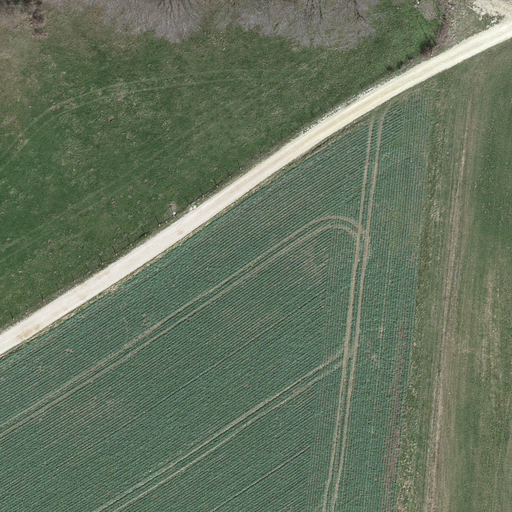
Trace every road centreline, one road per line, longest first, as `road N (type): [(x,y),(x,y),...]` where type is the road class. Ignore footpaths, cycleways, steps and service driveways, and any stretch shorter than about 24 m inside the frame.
road 1 (track): [(475,44),(278,159),(0,343)]
road 2 (track): [(439,511),(475,44)]
